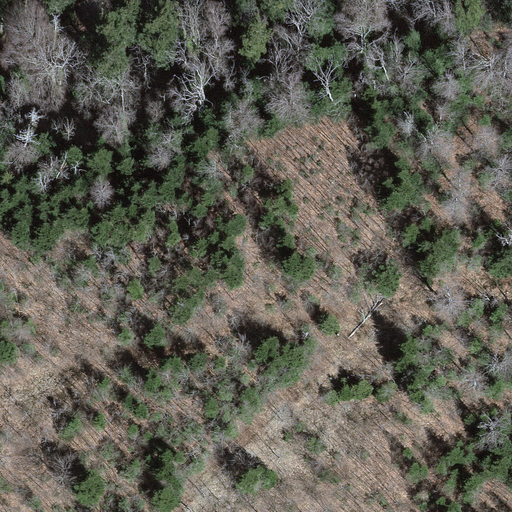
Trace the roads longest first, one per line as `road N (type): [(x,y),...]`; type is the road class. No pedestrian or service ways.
road 1 (track): [(511,281),(0,390)]
road 2 (track): [(393,305),(273,399),(170,511)]
